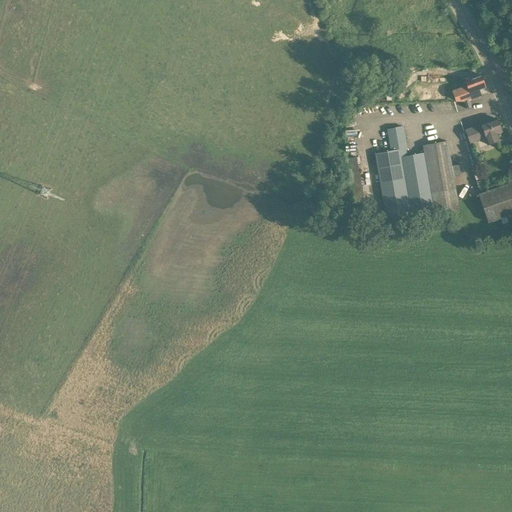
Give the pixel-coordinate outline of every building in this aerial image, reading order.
[(462,88),(467,101),(469,100),(480,96),(477,90),(484,87),(479,75),(464,80),(466,86),(462,88)] [(498,142),(495,134),(500,132),(496,119),(465,132),(469,144),(484,139),(487,146),(498,142)] [(408,156),(403,127),(386,130),(389,146),(390,152),(374,154),(386,225),(459,212),(453,177),(460,175),(458,165),(451,166),(447,142),(422,146),(423,153),(408,156)] [(346,157),(352,185),(362,182),(356,155),(346,157)] [(488,223),(511,214),(511,182),(478,195),(488,223)]
